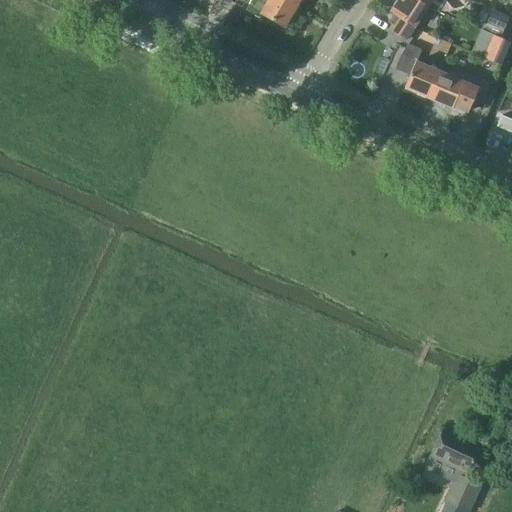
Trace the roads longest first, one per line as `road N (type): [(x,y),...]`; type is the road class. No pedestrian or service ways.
road 1 (track): [(13,511),(155,191)]
road 2 (tertiary): [(309,90),(99,0)]
road 3 (tertiary): [(511,174),(309,90)]
